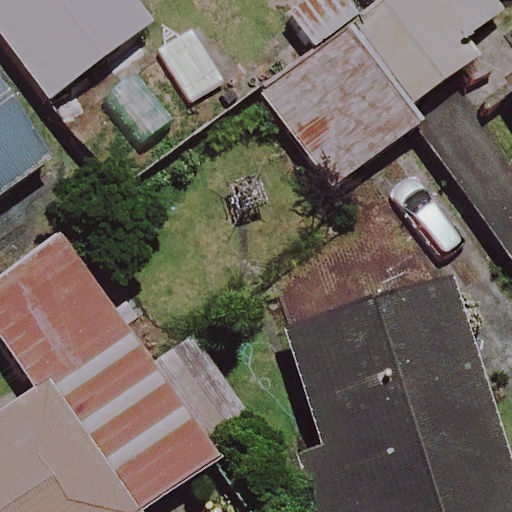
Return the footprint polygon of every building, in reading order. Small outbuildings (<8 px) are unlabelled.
[(140,40),(110,0),(0,0),(0,55),(41,112),(140,40)] [(506,37),(475,0),(393,0),(343,41),(405,118),(506,37)] [(399,141),(330,47),(250,105),(319,199),(399,141)] [(511,92),(496,104),(511,126),(511,92)] [(0,204),(33,181),(0,133),(0,204)] [(166,511),(212,482),(56,245),(0,281),(0,375),(22,409),(0,422),(0,511),(166,511)] [(503,511),(430,289),(276,340),(333,511),(503,511)]
